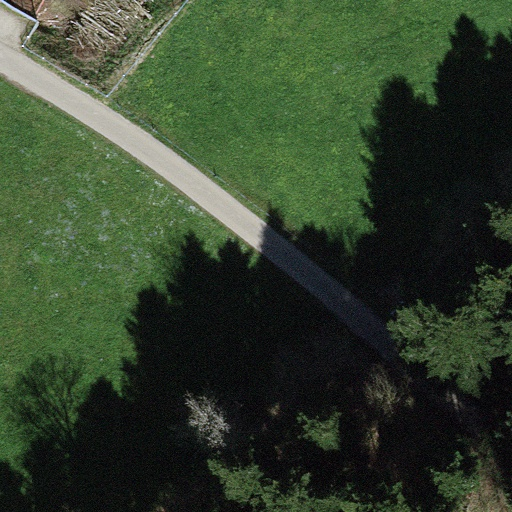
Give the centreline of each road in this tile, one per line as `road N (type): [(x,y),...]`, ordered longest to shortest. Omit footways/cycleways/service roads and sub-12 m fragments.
road 1 (unclassified): [(0,67),(364,317)]
road 2 (track): [(511,438),(364,317)]
